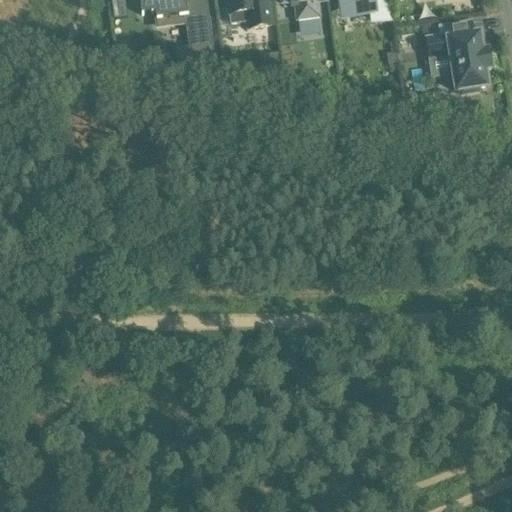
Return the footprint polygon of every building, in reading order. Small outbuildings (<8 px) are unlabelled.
[(139,0),(140,3),(141,3),(142,7),(140,8),(142,17),(143,17),(143,16),(151,15),(151,16),(153,16),(153,15),(156,15),(158,28),(188,24),(191,50),(196,50),(213,48),(206,0),(139,0)] [(226,0),(230,27),(248,24),(249,31),(272,28),(268,0),(226,0)] [(327,0),(282,0),(284,6),(290,5),(290,10),(296,9),(298,21),(318,18),(316,5),(328,3),(327,0)] [(339,0),(341,11),(371,7),(373,23),(391,21),(388,0),(339,0)] [(444,38),(428,40),(430,59),(452,56),(457,94),(462,93),(463,96),(477,94),(477,91),(488,89),(486,73),(492,72),(490,54),(484,55),(481,36),(475,37),(474,26),(443,30),(444,38)] [(429,27),(420,28),(422,38),(431,37),(429,27)] [(397,66),(395,55),(386,56),(388,67),(397,66)]
